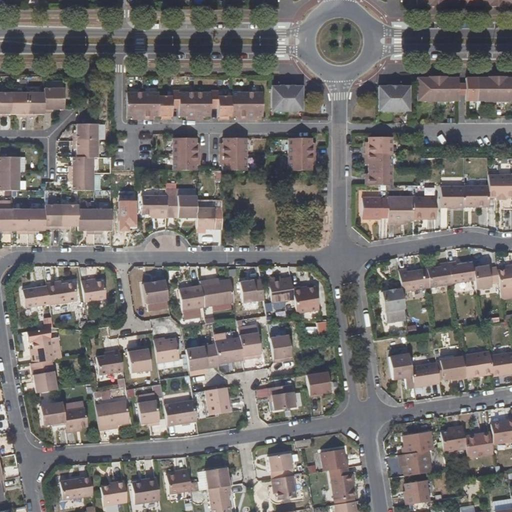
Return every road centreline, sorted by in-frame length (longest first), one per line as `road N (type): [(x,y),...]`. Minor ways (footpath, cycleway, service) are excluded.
road 1 (residential): [(340,258),(11,256),(0,268)]
road 2 (residential): [(25,459),(175,449),(364,421)]
road 3 (residential): [(338,128),(118,128),(118,48)]
road 4 (tertiary): [(118,48),(301,51)]
road 5 (tertiary): [(300,34),(117,34)]
road 6 (residential): [(338,128),(511,131)]
road 7 (residential): [(340,258),(465,238),(511,243)]
road 8 (residential): [(364,421),(371,400),(353,279),(340,258)]
road 9 (residential): [(340,258),(334,282),(351,403),(364,421)]
road 10 (residential): [(364,421),(511,398)]
road 11 (residential): [(0,319),(25,459)]
road 12 (tertiary): [(511,35),(379,33)]
road 13 (tertiary): [(380,47),(511,48)]
road 14 (residential): [(338,128),(340,258)]
